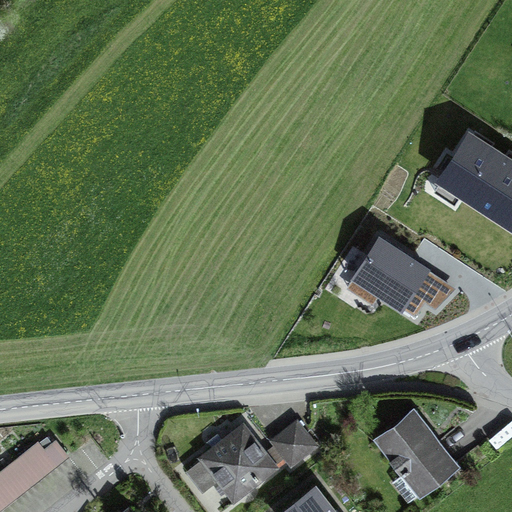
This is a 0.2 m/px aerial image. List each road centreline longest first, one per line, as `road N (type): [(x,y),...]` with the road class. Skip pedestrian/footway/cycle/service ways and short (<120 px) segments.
road 1 (unclassified): [(457,344),(317,377),(136,396)]
road 2 (residential): [(136,396),(138,447),(59,511)]
road 3 (unclassified): [(136,396),(0,410)]
